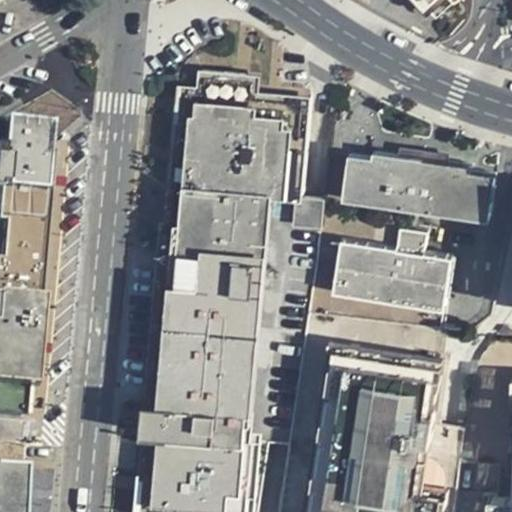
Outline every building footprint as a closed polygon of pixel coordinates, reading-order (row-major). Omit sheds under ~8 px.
[(240,432),(262,194),(287,196),(297,92),(249,88),(250,77),(211,73),(210,84),(190,82),(183,159),(188,160),(185,186),(178,186),(176,199),(157,399),(146,397),(143,428),(155,429),(151,469),(157,469),(152,511),(237,511),(241,476),(244,476),(246,443),(247,433),(240,432)] [(7,132),(0,208),(0,333),(29,335),(48,135),(7,132)] [(334,149),(326,213),(414,225),(417,204),(489,214),(496,170),(473,167),(474,161),(374,147),(373,153),(334,149)] [(323,212),(324,196),(298,194),(295,220),(321,222),(323,212)] [(430,227),(414,225),(326,213),(314,306),(443,324),(453,252),(427,249),(430,227)] [(0,407),(22,409),(29,335),(0,333),(0,407)] [(369,435),(381,346),(334,338),(323,407),(349,410),(349,433),(369,435)] [(381,346),(369,435),(431,440),(444,356),(381,346)] [(358,511),(369,435),(349,433),(349,410),(323,407),(306,511),(358,511)] [(425,481),(431,440),(369,435),(358,511),(437,511),(442,483),(425,481)] [(0,511),(23,511),(26,468),(0,466),(0,511)] [(511,511),(511,494),(489,493),(488,511),(511,511)]
